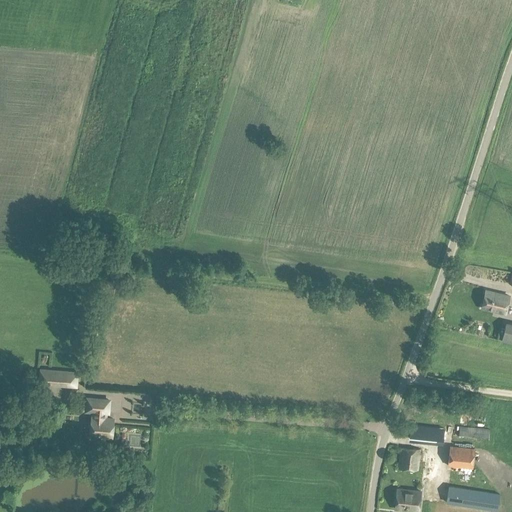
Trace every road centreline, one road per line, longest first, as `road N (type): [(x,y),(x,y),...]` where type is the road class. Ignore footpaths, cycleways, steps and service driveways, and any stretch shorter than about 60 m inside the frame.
road 1 (unclassified): [(371,511),(388,426),(511,64)]
road 2 (track): [(236,280),(431,300)]
